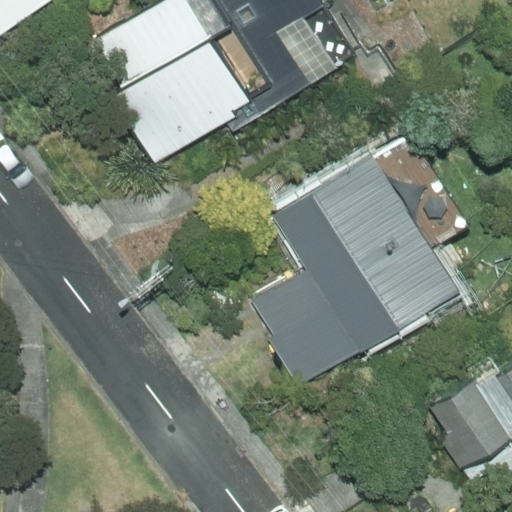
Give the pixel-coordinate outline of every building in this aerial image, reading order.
[(0,0),(0,35),(49,0),(0,0)] [(156,79),(196,138),(274,85),(266,73),(300,50),(275,12),(293,0),(155,0),(128,18),(165,73),(156,79)] [(88,10),(55,30),(72,54),(103,34),(88,10)] [(243,288),(297,368),(454,262),(365,122),(262,194),(300,251),(243,288)] [(480,432),(511,477),(511,331),(454,372),(490,424),(480,432)] [(416,445),(355,485),(373,511),(405,511),(444,487),(416,445)] [(471,511),(491,511),(484,503),(471,511)]
